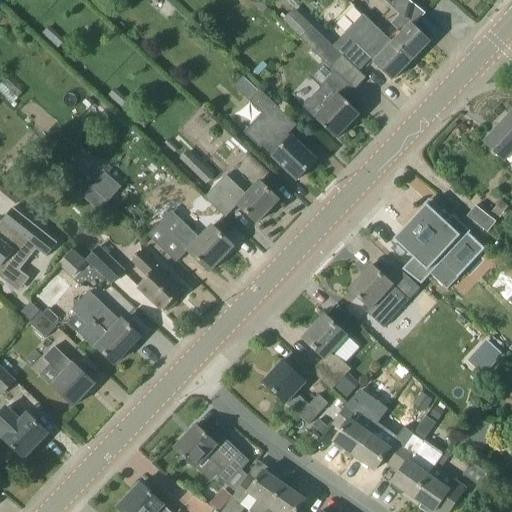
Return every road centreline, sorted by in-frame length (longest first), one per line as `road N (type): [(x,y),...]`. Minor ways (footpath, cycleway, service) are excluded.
road 1 (secondary): [(187,366),(506,29)]
road 2 (residential): [(391,511),(187,366)]
road 3 (secondary): [(49,511),(187,366)]
